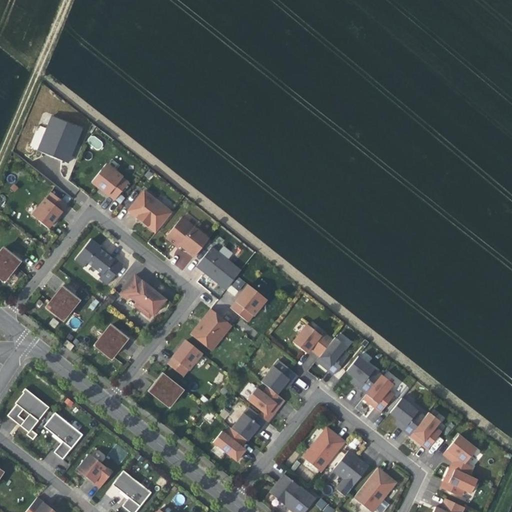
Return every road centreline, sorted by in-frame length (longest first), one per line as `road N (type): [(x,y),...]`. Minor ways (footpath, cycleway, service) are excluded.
road 1 (residential): [(2,321),(87,216),(185,287),(186,303),(104,403)]
road 2 (residential): [(229,501),(320,396),(416,472),(402,511)]
road 3 (track): [(62,0),(0,153)]
road 4 (residential): [(229,501),(104,403)]
